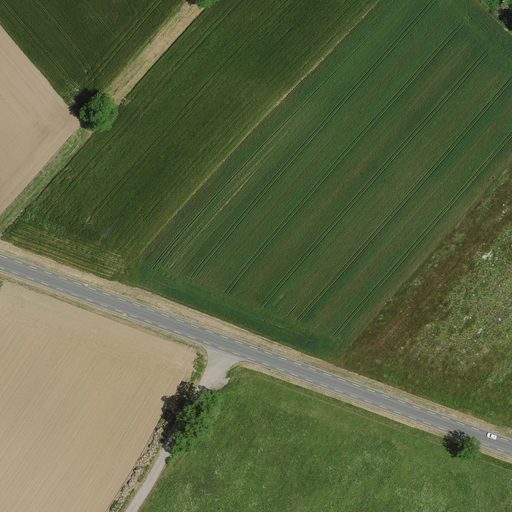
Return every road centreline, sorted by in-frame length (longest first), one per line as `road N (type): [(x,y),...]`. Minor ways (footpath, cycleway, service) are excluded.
road 1 (tertiary): [(511,448),(0,260)]
road 2 (track): [(0,222),(196,0)]
road 3 (track): [(226,344),(130,511)]
